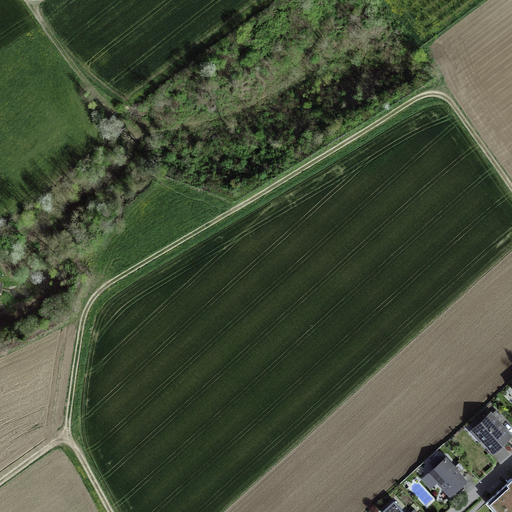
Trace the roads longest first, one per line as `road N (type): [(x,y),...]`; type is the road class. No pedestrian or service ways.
road 1 (track): [(66,432),(90,298),(437,86),(511,188)]
road 2 (track): [(31,4),(131,146)]
